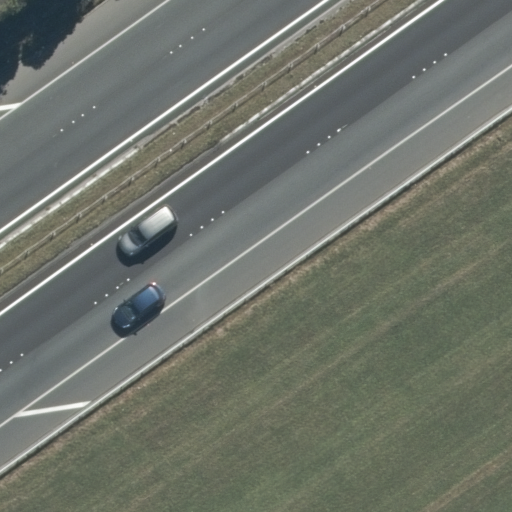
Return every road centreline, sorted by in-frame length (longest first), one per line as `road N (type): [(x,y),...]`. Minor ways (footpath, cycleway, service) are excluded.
road 1 (trunk): [(511,1),(0,375)]
road 2 (trunk): [(0,181),(252,0)]
